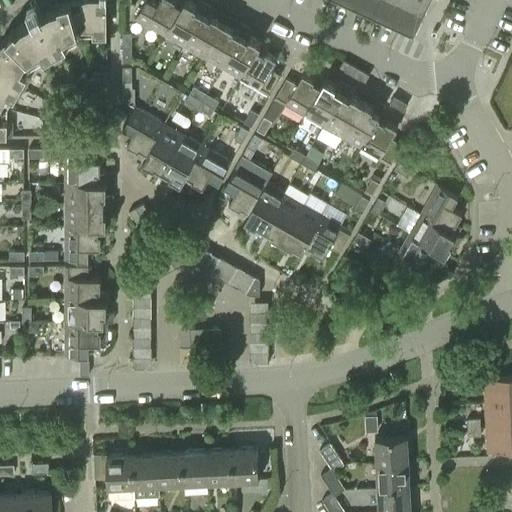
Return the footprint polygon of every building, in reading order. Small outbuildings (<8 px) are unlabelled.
[(0,135),(12,135),(12,121),(8,121),(7,108),(16,93),(20,96),(31,75),(27,73),(34,62),(46,55),(49,59),(71,46),(69,42),(80,35),(93,35),(93,40),(107,40),(106,0),(66,0),(55,3),(55,5),(42,13),(34,0),(32,0),(29,2),(30,3),(29,3),(37,16),(20,27),(18,25),(0,43),(0,135)] [(165,34),(184,0),(178,0),(178,1),(176,0),(159,0),(157,3),(152,0),(145,0),(135,18),(165,34)] [(200,6),(188,0),(184,0),(165,34),(184,45),(207,4),(203,1),(200,6)] [(337,0),(413,35),(422,16),(429,0),(337,0)] [(207,4),(184,45),(202,56),(223,20),(209,12),(212,6),(207,4)] [(237,28),(223,20),(202,56),(221,67),(245,25),(240,23),(237,28)] [(245,25),(221,67),(240,77),(260,41),(246,33),(249,28),(245,25)] [(123,47),(132,47),(132,32),(123,32),(123,47)] [(265,44),(260,41),(240,77),(269,94),(281,74),(271,68),(277,57),(262,49),(265,44)] [(123,61),(132,61),(132,47),(123,47),(123,61)] [(344,59),(340,67),(352,74),(356,66),(344,59)] [(132,87),(131,66),(123,66),(123,87),(132,87)] [(369,74),(356,66),(352,74),(365,81),(369,74)] [(107,79),(107,71),(93,71),(93,79),(107,79)] [(274,97),(304,114),(325,78),(320,76),(317,81),(303,72),(297,83),(286,77),(274,97)] [(86,73),(75,79),(79,86),(90,80),(86,73)] [(339,86),(325,78),(304,114),(323,125),(347,84),(342,81),(339,86)] [(68,93),(79,86),(75,79),(64,86),(68,93)] [(323,125),(341,136),(362,100),(348,91),(351,86),(347,84),(323,125)] [(194,85),(189,93),(202,100),(206,92),(194,85)] [(58,92),(52,102),(59,107),(66,96),(58,92)] [(219,99),(206,92),(202,100),(215,107),(219,99)] [(185,100),(198,107),(202,100),(189,93),(185,100)] [(395,95),(390,103),(403,110),(407,102),(395,95)] [(215,107),(202,100),(198,107),(211,114),(215,107)] [(377,108),(362,100),(341,136),(360,146),(381,110),(381,111),(384,105),(379,103),(377,108)] [(53,117),(59,107),(52,102),(46,113),(53,117)] [(139,156),(143,159),(164,123),(134,106),(123,126),(133,132),(127,143),(142,151),(139,156)] [(251,108),(244,120),(251,125),(259,112),(251,108)] [(386,113),(381,111),(381,110),(360,146),(390,163),(402,143),(391,137),(397,127),(383,118),(386,113)] [(264,116),(257,128),(264,132),(271,120),(264,116)] [(52,134),(52,121),(44,121),(44,134),(52,134)] [(183,133),(164,123),(143,159),(157,167),(154,172),(159,175),(183,133)] [(242,142),(249,129),(242,125),(234,138),(242,142)] [(167,172),(181,180),(201,144),(183,133),(159,175),(164,177),(167,172)] [(254,133),(248,145),(255,149),(262,137),(254,133)] [(231,161),(201,144),(181,180),(185,183),(188,178),(203,186),(209,176),(219,182),(219,181),(231,161)] [(9,155),(23,156),(23,147),(9,147),(9,155)] [(43,147),(29,147),(29,156),(43,156),(43,147)] [(65,148),(65,182),(106,182),(106,176),(100,176),(100,159),(88,159),(88,147),(65,148)] [(293,147),(293,148),(289,155),(302,162),(306,154),(293,147)] [(240,215),(245,217),(266,181),(272,171),(242,154),(224,185),(235,191),(229,201),(243,209),(240,215)] [(314,169),(318,162),(319,161),(306,154),(302,162),(314,169)] [(411,168),(399,161),(395,168),(407,175),(411,168)] [(372,177),(365,190),(372,194),(379,182),(372,177)] [(284,192),(266,181),(245,217),(259,225),(256,231),(261,233),(284,192)] [(106,198),(106,182),(65,182),(65,203),(112,203),(112,198),(106,198)] [(352,189),(341,183),(335,194),(346,200),(352,189)] [(437,183),(420,213),(456,234),(457,233),(459,229),(454,226),(462,211),(452,205),(458,195),(437,183)] [(22,203),(31,203),(31,188),(22,188),(22,203)] [(303,203),(284,192),(261,233),(265,236),(268,231),(282,239),(303,203)] [(362,211),(369,199),(362,194),(355,207),(362,211)] [(378,196),(371,209),(378,213),(386,200),(378,196)] [(22,217),(24,217),(31,217),(31,203),(22,203),(22,217)] [(112,203),(65,203),(65,225),(107,225),(106,208),(112,208),(112,203)] [(135,207),(143,220),(150,216),(143,203),(135,207)] [(301,249),(322,213),(303,203),(282,239),(296,247),(293,252),(298,255),(301,250),(301,249)] [(137,224),(143,220),(135,207),(129,211),(137,224)] [(352,230),(322,213),(301,249),(301,250),(306,252),(309,247),(323,255),(329,245),(340,251),(352,230)] [(462,236),(457,233),(456,234),(420,213),(409,231),(446,252),(454,238),(459,241),(462,236)] [(89,259),(89,258),(89,247),(101,247),(101,230),(107,230),(107,225),(65,225),(65,259),(89,259)] [(371,238),(358,231),(354,238),(367,245),(371,238)] [(443,257),(446,252),(409,231),(392,261),(413,273),(419,263),(429,269),(438,254),(443,257)] [(194,261),(202,245),(198,243),(185,251),(189,258),(194,261)] [(24,258),(24,250),(10,250),(9,259),(24,258)] [(44,250),(29,250),(29,258),(44,258),(44,250)] [(24,265),(10,265),(10,273),(24,273),(24,265)] [(44,265),(29,265),(29,273),(44,274),(44,265)] [(65,265),(65,299),(107,299),(107,294),(101,294),(101,277),(89,277),(89,265),(65,265)] [(133,286),(151,286),(151,280),(147,272),(133,280),(133,286)] [(260,278),(255,275),(246,291),(251,293),(259,293),(260,278)] [(12,288),(12,297),(22,297),(22,288),(12,288)] [(107,315),(107,299),(65,299),(65,321),(107,321),(113,321),(113,315),(107,315)] [(31,305),(24,306),(22,306),(23,320),(31,320),(31,305)] [(107,326),(107,321),(65,321),(65,355),(89,355),(89,343),(101,343),(101,326),(107,326)] [(89,359),(80,359),(80,373),(89,373),(89,359)] [(511,375),(484,377),(485,402),(511,400),(511,375)] [(479,386),(478,378),(465,378),(466,387),(479,386)] [(511,400),(485,402),(486,426),(511,424),(511,400)] [(467,418),(467,426),(480,426),(480,417),(467,418)] [(511,424),(486,426),(487,450),(511,449),(511,424)] [(481,434),(480,426),(467,426),(468,435),(481,434)] [(374,436),(375,461),(409,460),(407,434),(374,436)] [(319,449),(331,467),(334,470),(344,463),(330,442),(319,449)] [(231,447),(232,479),(258,478),(256,445),(231,447)] [(208,480),(232,479),(231,447),(207,448),(208,480)] [(184,481),(208,480),(207,448),(182,449),(184,481)] [(159,483),(184,481),(182,449),(157,450),(159,483)] [(134,484),(159,483),(157,450),(133,451),(134,484)] [(135,497),(134,484),(133,451),(107,453),(109,498),(135,497)] [(410,484),(409,460),(375,461),(377,485),(410,484)] [(47,461),(30,462),(31,472),(47,471),(47,461)] [(0,463),(0,473),(13,473),(13,463),(0,463)] [(345,488),(334,470),(331,467),(320,473),(332,492),(335,495),(345,488)] [(377,485),(378,510),(411,509),(410,484),(377,485)] [(49,511),(48,488),(22,489),(23,511),(49,511)] [(0,511),(23,511),(22,489),(0,490),(0,511)] [(322,498),(330,511),(346,511),(335,495),(332,492),(322,498)]
